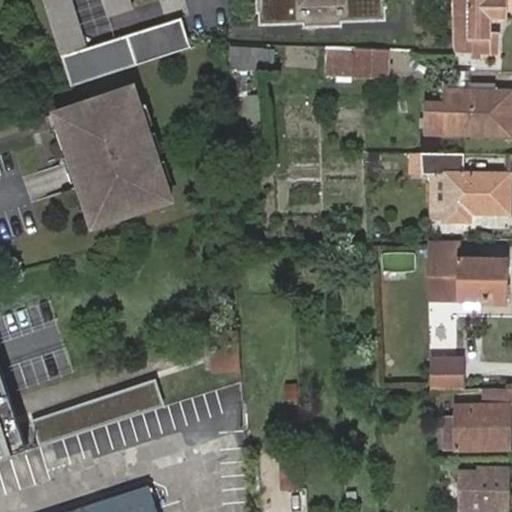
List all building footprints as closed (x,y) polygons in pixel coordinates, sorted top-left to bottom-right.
[(73,0),(46,0),(64,52),(88,44),(73,0)] [(131,0),(103,0),(109,16),(134,7),(131,0)] [(297,13),(305,13),(306,24),(344,22),(344,18),(343,11),(352,10),(353,18),(385,16),(384,1),(386,1),(386,0),(261,0),(262,7),(264,6),(264,20),(264,21),(266,21),(297,20),(297,13)] [(452,0),(454,51),(493,57),(494,41),(489,42),(489,21),(506,21),(505,0),(452,0)] [(88,44),(64,52),(74,83),(193,43),(193,42),(190,33),(183,13),(88,44)] [(357,77),(355,52),(328,51),(326,75),(357,77)] [(386,53),(355,52),(357,77),(385,79),(386,53)] [(466,73),(454,73),(443,73),(443,92),(466,92),(466,73)] [(136,84),(57,110),(95,224),(174,198),(136,84)] [(466,92),(443,92),(444,107),(425,107),(425,134),(509,136),(509,92),(466,92)] [(461,154),(421,153),(421,156),(422,174),(444,174),(445,218),(467,219),(467,210),(508,210),(508,173),(462,173),(461,154)] [(422,174),(421,156),(410,156),(409,174),(422,174)] [(422,174),(425,218),(445,218),(444,174),(422,174)] [(431,258),(427,257),(429,299),(449,299),(449,273),(461,273),(462,299),(506,300),(506,259),(456,259),(456,243),(431,243),(431,258)] [(449,299),(462,299),(461,273),(449,273),(449,299)] [(212,337),(213,373),(240,365),(239,331),(212,337)] [(431,358),(432,390),(463,389),(462,357),(431,358)] [(0,358),(0,375),(7,396),(12,394),(0,358)] [(32,421),(39,442),(165,400),(158,379),(32,421)] [(509,403),(511,402),(511,387),(509,387),(482,388),(483,403),(454,404),(454,415),(444,415),(446,449),(511,446),(509,403)] [(31,451),(12,394),(7,396),(25,453),(31,451)] [(0,460),(25,453),(7,396),(0,398),(0,460)] [(508,511),(508,468),(487,468),(487,471),(460,472),(460,511),(487,511),(508,511)] [(158,511),(151,487),(73,511),(158,511)]
